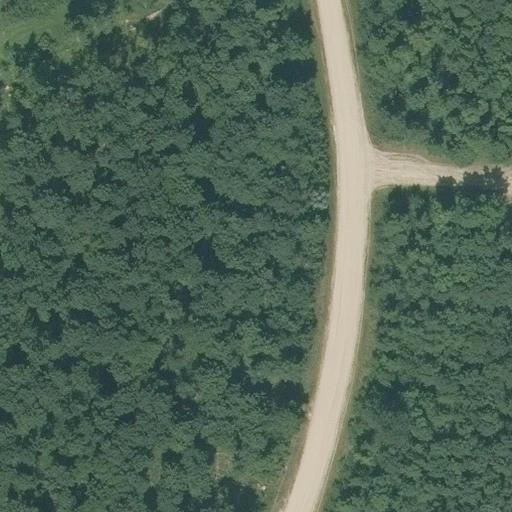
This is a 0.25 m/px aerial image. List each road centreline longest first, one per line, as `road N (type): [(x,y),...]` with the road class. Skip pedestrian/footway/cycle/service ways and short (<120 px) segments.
road 1 (track): [(322,0),(356,140),(317,425),(288,511)]
road 2 (unknown): [(511,176),(356,140)]
